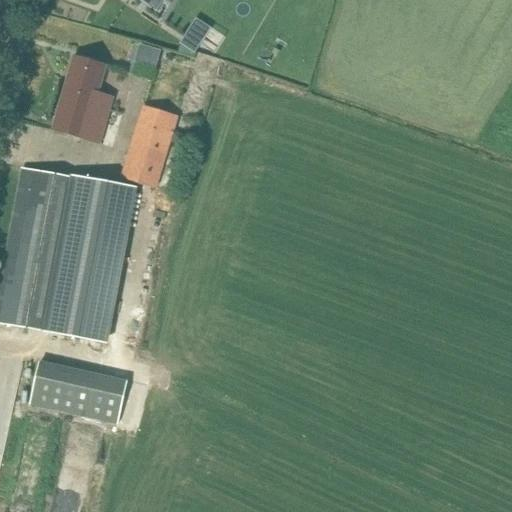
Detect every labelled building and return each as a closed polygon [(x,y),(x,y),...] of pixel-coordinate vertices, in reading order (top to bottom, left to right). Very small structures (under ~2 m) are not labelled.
[(138,0),(155,11),(162,0),(138,0)] [(177,44),(193,54),(209,27),(193,18),(177,44)] [(136,44),(133,59),(155,64),(158,48),(136,44)] [(53,129),(72,135),(98,142),(111,97),(97,94),(105,66),(74,57),(53,129)] [(143,106),(120,177),(154,187),(176,116),(143,106)] [(105,345),(135,185),(76,174),(75,176),(23,167),(0,289),(0,324),(46,333),(46,334),(105,345)] [(39,364),(30,404),(118,424),(127,384),(39,364)]
